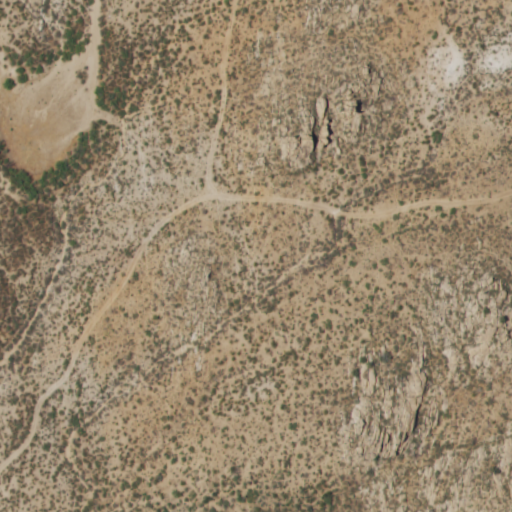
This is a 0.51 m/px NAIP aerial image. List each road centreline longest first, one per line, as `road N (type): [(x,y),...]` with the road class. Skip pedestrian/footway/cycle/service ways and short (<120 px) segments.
road 1 (track): [(212,191),(146,239),(65,377),(44,395),(30,435),(0,467)]
road 2 (track): [(511,190),(362,215),(212,191)]
road 3 (track): [(212,191),(208,164),(233,0)]
